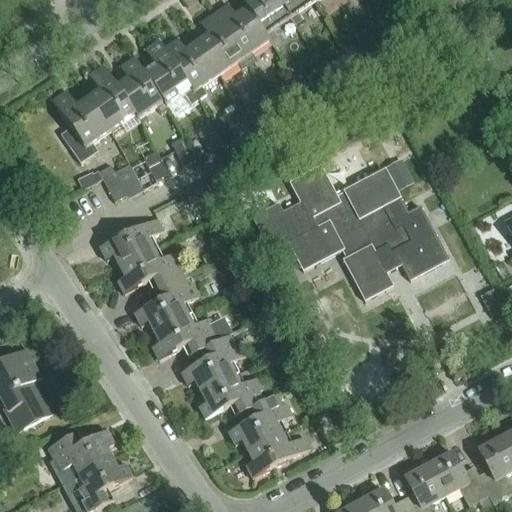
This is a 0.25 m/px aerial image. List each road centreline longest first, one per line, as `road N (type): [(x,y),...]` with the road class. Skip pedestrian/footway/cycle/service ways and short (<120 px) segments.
road 1 (residential): [(52,277),(208,511)]
road 2 (residential): [(511,380),(266,511)]
road 3 (secondary): [(0,80),(123,0)]
